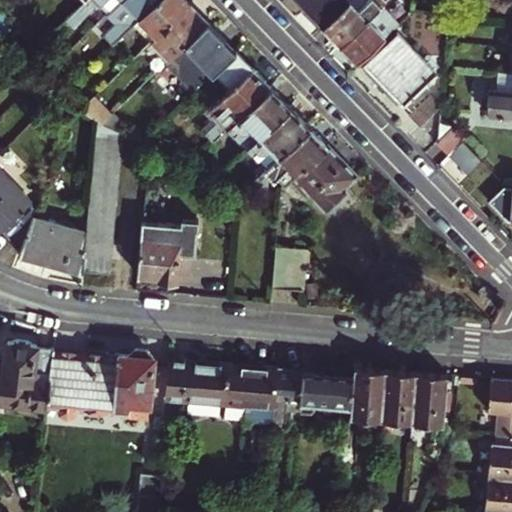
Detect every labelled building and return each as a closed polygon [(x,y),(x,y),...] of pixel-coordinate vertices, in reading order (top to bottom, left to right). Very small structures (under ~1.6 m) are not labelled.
[(111,11),(122,0),(86,0),(69,16),(78,25),(102,2),(111,11)] [(125,0),(133,8),(118,21),(106,34),(114,42),(137,20),(157,0),(125,0)] [(133,8),(125,0),(122,0),(111,11),(109,12),(118,21),(133,8)] [(155,38),(192,3),(188,0),(157,0),(137,20),(155,38)] [(300,0),(325,26),(351,0),(300,0)] [(351,0),(325,26),(342,44),(369,18),(387,0),(366,0),(360,7),(353,0),(351,0)] [(387,0),(369,18),(387,36),(405,18),(387,0)] [(153,40),(172,58),(210,21),(192,3),(155,38),(153,40)] [(342,44),(360,62),(387,36),(369,18),(342,44)] [(210,21),(172,58),(168,62),(195,90),(214,71),(237,50),(210,21)] [(439,72),(400,31),(366,63),(369,66),(364,70),(374,80),(379,76),(391,89),(387,93),(397,103),(401,99),(406,104),(439,72)] [(208,132),(215,139),(231,124),(272,85),(237,50),(214,71),(230,87),(210,107),(222,119),(208,132)] [(56,86),(62,93),(69,86),(63,79),(56,86)] [(250,128),(259,137),(292,105),(272,85),(231,124),(240,133),(245,128),(250,128)] [(511,90),(491,89),(490,113),(511,114),(511,90)] [(443,105),(432,94),(411,114),(422,125),(443,105)] [(100,122),(103,124),(111,117),(93,98),(82,108),(100,122)] [(271,150),(278,158),(311,125),(292,105),(259,137),(251,145),(259,153),(264,149),(271,150)] [(442,138),(438,141),(451,154),(465,141),(468,138),(457,126),(443,121),(442,138)] [(100,122),(98,147),(124,149),(125,134),(103,124),(100,122)] [(299,172),(329,143),(311,125),(278,158),(270,165),(267,169),(275,177),(290,163),(299,172)] [(245,128),(240,133),(251,145),(259,137),(250,128),(245,128)] [(465,141),(451,154),(461,164),(459,166),(467,175),(483,160),(465,141)] [(347,187),(359,175),(329,143),(299,172),(291,180),(307,197),(312,193),(331,213),(352,193),(347,187)] [(98,147),(97,161),(122,163),(124,149),(98,147)] [(259,153),(270,165),(278,158),(271,150),(264,149),(259,153)] [(97,161),(95,174),(121,177),(122,163),(97,161)] [(204,170),(189,164),(188,182),(203,183),(204,170)] [(22,247),(34,214),(37,207),(0,169),(0,232),(4,229),(22,247)] [(95,174),(94,188),(120,190),(121,177),(95,174)] [(94,188),(93,202),(118,205),(120,190),(94,188)] [(93,202),(91,216),(117,219),(118,205),(93,202)] [(86,270),(87,257),(89,243),(90,230),(34,214),(22,247),(20,252),(86,270)] [(91,216),(90,229),(116,232),(117,219),(91,216)] [(182,224),(144,220),(139,273),(161,275),(161,278),(179,279),(182,245),(198,247),(201,220),(183,218),(182,224)] [(90,230),(89,243),(115,246),(116,232),(90,229),(90,230)] [(115,246),(89,243),(87,257),(114,260),(115,246)] [(309,249),(280,246),(276,286),(305,289),(309,249)] [(114,260),(87,257),(86,270),(112,273),(114,260)] [(3,397),(8,398),(48,403),(55,348),(10,342),(8,355),(0,354),(0,400),(1,400),(3,397)] [(129,355),(55,348),(48,403),(60,404),(62,415),(68,420),(75,414),(81,406),(88,407),(88,410),(107,412),(107,409),(116,409),(116,406),(126,407),(125,414),(149,417),(154,357),(148,350),(136,349),(129,355)] [(169,358),(166,396),(277,406),(280,368),(169,358)] [(353,374),(351,405),(350,417),(383,419),(387,370),(354,367),(353,374)] [(316,401),(351,405),(353,374),(280,368),(277,406),(275,426),(287,427),(290,398),(301,400),(301,406),(304,411),(311,411),(315,408),(316,401)] [(417,372),(387,370),(383,419),(412,422),(417,372)] [(458,376),(417,372),(412,422),(454,425),(458,376)] [(511,381),(494,379),(492,412),(500,413),(498,434),(511,435),(511,381)] [(48,403),(8,398),(7,407),(46,413),(48,403)] [(266,511),(278,511),(287,427),(275,426),(275,428),(266,511)] [(483,476),(511,478),(511,442),(496,441),(493,468),(483,468),(483,476)] [(139,511),(155,511),(159,476),(143,475),(139,511)] [(511,511),(511,478),(483,476),(482,487),(491,488),(489,510),(511,511)]
